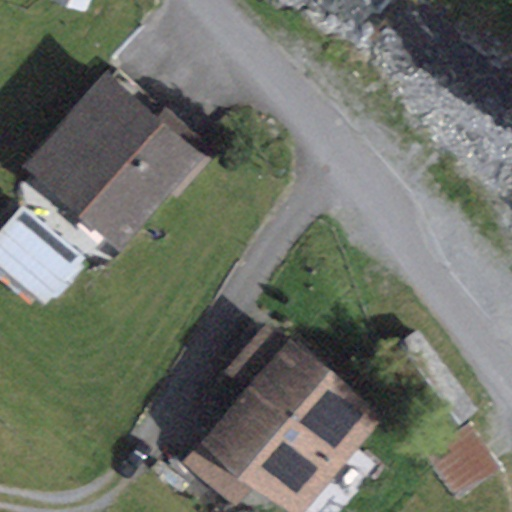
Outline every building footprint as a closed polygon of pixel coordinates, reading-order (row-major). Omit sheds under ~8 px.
[(107,0),(67,0),(101,14),(107,0)] [(215,157),(123,76),(42,166),(134,248),(215,157)] [(97,269),(37,214),(0,254),(0,258),(58,312),(97,269)] [(310,335),(202,466),(248,504),(266,482),(302,511),(334,511),(412,419),(310,335)] [(486,437),(444,462),(465,499),(508,475),(486,437)]
